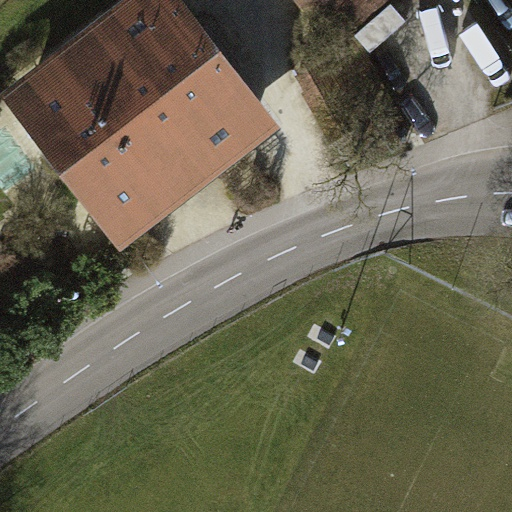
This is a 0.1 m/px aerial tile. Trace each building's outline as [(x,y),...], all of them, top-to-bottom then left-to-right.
[(170,0),(158,0),(115,34),(205,148),(255,109),(170,0)] [(287,0),(324,46),(383,0),(287,0)] [(464,0),(445,16),(496,80),(511,66),(511,54),(468,0),(464,0)] [(159,184),(205,148),(115,34),(69,70),(159,184)] [(112,220),(159,184),(69,70),(23,106),(112,220)]
